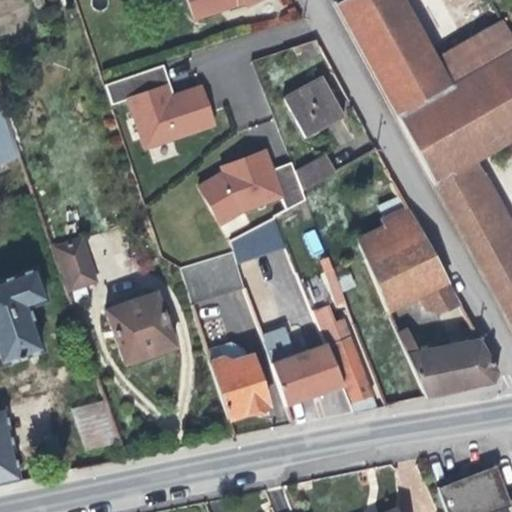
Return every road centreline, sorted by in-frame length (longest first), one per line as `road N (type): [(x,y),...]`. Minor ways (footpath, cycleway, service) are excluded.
road 1 (primary): [(0,511),(249,457),(511,414)]
road 2 (residential): [(309,0),(511,367)]
